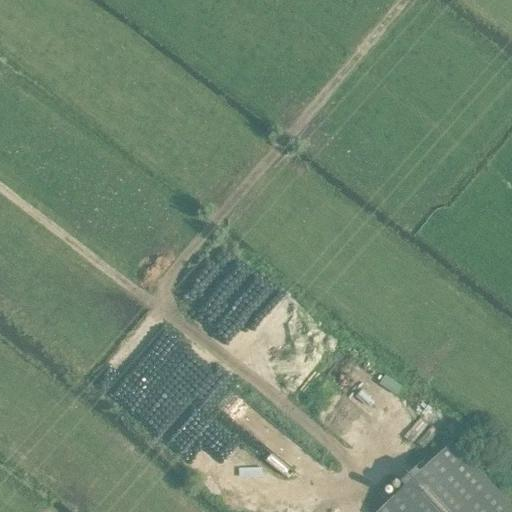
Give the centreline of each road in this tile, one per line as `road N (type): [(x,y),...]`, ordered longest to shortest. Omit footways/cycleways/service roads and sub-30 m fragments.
road 1 (track): [(161,305),(171,273),(405,0)]
road 2 (track): [(356,511),(352,458),(161,305)]
road 3 (track): [(161,305),(0,182)]
